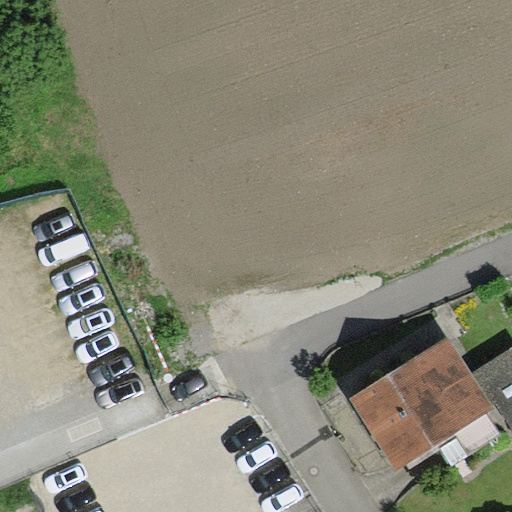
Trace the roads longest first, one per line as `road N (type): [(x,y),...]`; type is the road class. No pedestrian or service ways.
road 1 (residential): [(253,364),(511,259)]
road 2 (residential): [(253,364),(348,511)]
